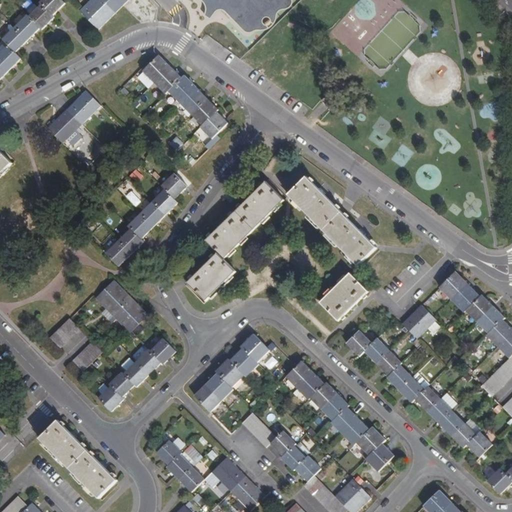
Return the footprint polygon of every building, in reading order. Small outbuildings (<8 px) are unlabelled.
[(43,0),(41,3),(42,4),(54,16),(66,3),(62,0),(43,0)] [(100,30),(117,13),(104,0),(92,0),(81,11),(100,30)] [(104,0),(117,13),(129,0),(104,0)] [(192,0),(210,18),(220,7),(245,33),(265,30),(272,24),(278,11),(289,7),(291,0),(192,0)] [(42,4),(31,16),(41,28),(43,30),(56,17),(54,16),(42,4)] [(28,15),(16,27),(29,40),(41,28),(31,16),(28,15)] [(4,39),(10,46),(17,52),(29,40),(16,27),(4,39)] [(10,46),(0,55),(0,60),(10,70),(22,58),(17,52),(10,46)] [(145,71),(156,83),(171,67),(161,56),(145,71)] [(0,60),(0,80),(10,70),(0,60)] [(167,94),(170,92),(183,79),(171,67),(156,83),(167,94)] [(170,92),(178,100),(181,103),(197,87),(186,76),(183,79),(170,92)] [(197,87),(181,103),(192,114),(208,98),(197,87)] [(74,147),(80,141),(73,134),(102,107),(88,92),(50,129),(64,144),(67,141),(74,147)] [(330,109),(339,100),(331,92),(322,101),(330,109)] [(208,98),(192,114),(204,126),(218,112),(220,110),(208,98)] [(181,103),(178,100),(173,105),(176,108),(181,103)] [(218,112),(204,126),(202,128),(213,139),(229,123),(218,112)] [(177,137),(172,144),(179,149),(184,142),(177,137)] [(0,176),(13,164),(0,150),(0,176)] [(176,174),(188,187),(200,175),(188,162),(176,174)] [(137,170),(132,176),(140,182),(144,176),(137,170)] [(167,190),(175,199),(188,187),(176,174),(163,186),(167,190)] [(290,196),(324,230),(342,213),(308,177),(290,196)] [(237,212),(255,230),(285,201),(267,182),(237,212)] [(155,202),(167,215),(179,203),(175,199),(167,190),(155,202)] [(142,214),(155,227),(167,215),(155,202),(142,214)] [(225,259),(255,230),(237,212),(207,241),(220,254),(225,259)] [(342,213),(324,230),(359,266),(377,248),(342,213)] [(132,229),(142,239),(155,227),(142,214),(130,226),(132,229)] [(120,241),(132,254),(145,242),(142,239),(132,229),(120,241)] [(120,266),(132,254),(120,241),(107,253),(120,266)] [(237,272),(225,259),(220,254),(189,283),(207,301),(237,272)] [(453,300),(468,284),(457,273),(441,288),(453,300)] [(369,292),(351,274),(322,303),(339,321),(369,292)] [(97,299),(114,316),(133,299),(115,281),(97,299)] [(467,311),(481,297),(468,284),(453,300),(465,312),(467,311)] [(479,323),(494,307),(483,295),(481,297),(467,311),(479,323)] [(133,299),(114,316),(131,333),(149,315),(133,299)] [(423,306),(404,325),(419,339),(437,320),(423,306)] [(490,334),(504,320),(505,318),(494,307),(479,323),(490,334)] [(51,338),(62,348),(81,329),(71,319),(51,338)] [(499,347),(511,335),(511,328),(504,320),(490,334),(488,336),(499,347)] [(366,352),(373,344),(361,331),(348,344),(361,357),(366,352)] [(243,349),(258,363),(270,351),(254,335),(242,347),(243,349)] [(511,359),(511,357),(511,335),(499,347),(511,359)] [(165,339),(152,351),(157,357),(157,358),(162,363),(164,365),(177,352),(165,339)] [(378,364),(391,351),(379,339),(373,344),(366,352),(378,364)] [(85,371),(104,352),(94,342),(75,361),(85,371)] [(232,361),(245,376),(247,377),(260,364),(258,363),(243,349),(232,361)] [(157,357),(152,351),(150,350),(138,362),(150,375),(162,363),(157,358),(157,357)] [(391,376),(402,365),(403,364),(391,351),(378,364),(391,376)] [(511,377),(511,357),(511,359),(483,386),(493,396),(511,377)] [(218,374),(232,388),(245,376),(232,361),(230,359),(217,372),(218,374)] [(150,375),(138,362),(125,375),(136,385),(138,387),(150,375)] [(299,389),(314,373),(303,362),(288,378),(299,389)] [(401,391),(414,377),(402,365),(391,376),(389,378),(401,391)] [(419,372),(414,377),(426,390),(429,387),(431,385),(419,372)] [(136,385),(125,375),(124,373),(111,385),(112,387),(124,397),(136,385)] [(312,399),(325,385),(314,373),(299,389),(310,400),(312,399)] [(207,385),(223,401),(234,390),(232,388),(218,374),(207,385)] [(417,400),(426,390),(414,377),(401,391),(413,403),(417,400)] [(323,410),(339,395),(328,383),(325,385),(312,399),(323,410)] [(212,412),(223,401),(207,385),(196,396),(212,412)] [(124,397),(112,387),(100,399),(112,412),(126,399),(124,397)] [(429,412),(441,399),(429,387),(426,390),(417,400),(429,412)] [(335,422),(348,408),(350,406),(339,395),(323,410),(335,422)] [(441,424),(454,412),(441,399),(429,412),(441,424)] [(345,435),(360,420),(348,408),(335,422),(333,424),(345,435)] [(454,437),(466,424),(454,412),(441,424),(454,437)] [(271,444),(278,438),(254,413),(243,423),(267,448),(271,444)] [(358,444),(371,431),(360,420),(345,435),(353,444),(355,446),(358,444)] [(41,439),(70,468),(88,450),(59,421),(41,439)] [(468,445),(478,436),(466,424),(454,437),(465,448),(468,445)] [(370,456),(383,444),(386,440),(374,428),(371,431),(358,444),(367,453),(370,456)] [(283,457),(295,446),(297,444),(284,431),(278,438),(271,444),(283,457)] [(481,432),(478,436),(468,445),(481,458),(494,445),(481,432)] [(170,466),(184,454),(171,440),(158,453),(170,466)] [(370,456),(367,459),(380,472),(395,456),(383,444),(370,456)] [(296,470),(307,458),(295,446),(283,457),(282,458),(295,471),(296,470)] [(88,450),(70,468),(100,498),(118,481),(88,450)] [(181,480),(194,467),(191,465),(195,461),(186,451),(184,454),(170,466),(169,468),(181,480)] [(309,482),(315,476),(322,469),(309,456),(307,458),(296,470),(309,482)] [(228,458),(213,472),(251,510),(265,496),(228,458)] [(206,480),(194,467),(181,480),(193,492),(206,480)] [(489,467),(483,474),(490,480),(496,473),(489,467)] [(502,494),(511,483),(511,479),(507,475),(501,469),(489,481),(502,494)] [(347,511),(349,510),(336,497),(315,476),(309,482),(305,486),(329,511),(347,511)] [(359,484),(356,481),(354,479),(336,497),(349,510),(350,511),(357,511),(372,497),(359,484)] [(430,511),(444,511),(453,503),(441,491),(425,507),(430,511)] [(23,511),(29,507),(19,496),(3,511),(23,511)] [(29,507),(23,511),(41,511),(33,503),(29,507)] [(461,511),(453,503),(444,511),(461,511)]
